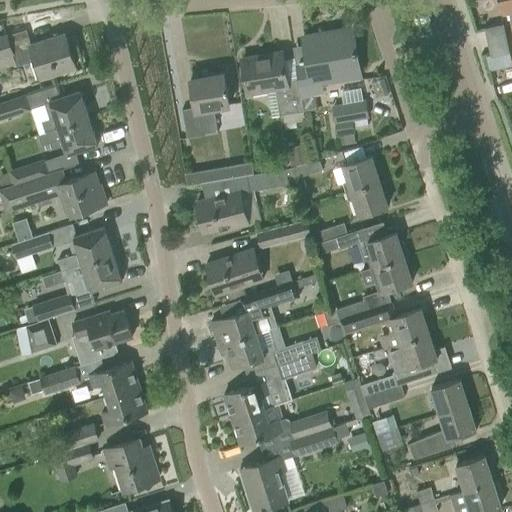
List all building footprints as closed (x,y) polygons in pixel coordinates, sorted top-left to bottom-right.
[(511,0),(499,0),(502,13),(511,10),(511,0)] [(506,51),(501,26),(487,29),(492,54),(506,51)] [(308,64),(296,66),(298,80),(301,96),(315,94),(318,93),(317,82),(343,78),(360,75),(353,33),(326,38),(325,33),(303,37),(308,64)] [(31,45),(41,77),(75,67),(64,34),(31,45)] [(0,37),(0,56),(11,53),(6,36),(0,37)] [(286,82),(281,52),(268,55),(268,59),(244,63),(243,59),(242,59),(245,79),(247,93),(266,90),(275,88),(279,116),(282,116),(303,112),(297,80),(286,82)] [(195,110),(183,112),(182,109),(181,109),(186,138),(218,132),(213,108),(229,105),(225,87),(223,74),(190,79),(195,110)] [(49,101),(29,107),(29,109),(30,111),(37,135),(89,118),(80,91),(61,97),(49,101)] [(25,95),(0,103),(0,118),(29,109),(29,107),(25,95)] [(367,116),(364,101),(333,107),(337,134),(354,131),(352,119),(367,116)] [(89,118),(37,135),(41,146),(62,140),(66,154),(67,155),(69,154),(78,151),(97,145),(89,118)] [(342,183),(344,192),(379,180),(378,180),(371,157),(372,157),(371,156),(343,165),(348,181),(342,183)] [(43,158),(8,170),(9,173),(13,186),(49,174),(44,160),(43,158)] [(290,167),(293,178),(321,169),(318,158),(290,167)] [(228,178),(253,174),(251,162),(185,174),(187,185),(228,178)] [(253,174),(228,178),(232,193),(196,202),(203,230),(219,226),(220,230),(261,220),(254,190),(268,187),(292,183),(290,168),(253,174)] [(1,189),(1,187),(0,187),(0,195),(6,213),(58,195),(65,216),(106,203),(100,184),(98,184),(94,172),(65,181),(62,170),(49,174),(13,186),(1,189)] [(379,180),(344,192),(347,200),(353,198),(358,214),(368,211),(387,205),(387,204),(386,205),(379,182),(378,181),(380,181),(379,180)] [(256,232),(261,248),(310,235),(306,219),(256,232)] [(312,233),(315,244),(334,237),(347,233),(344,223),(312,233)] [(74,255),(58,260),(61,270),(77,265),(112,253),(104,227),(77,236),(72,237),(73,241),(78,254),(74,255)] [(47,231),(11,243),(16,259),(52,248),(47,231)] [(368,241),(358,244),(363,262),(367,261),(369,268),(403,257),(404,257),(404,256),(408,255),(409,255),(401,239),(397,240),(395,233),(397,233),(396,232),(368,241)] [(334,237),(315,244),(319,255),(337,248),(334,237)] [(205,264),(215,294),(263,279),(253,248),(205,264)] [(77,265),(61,270),(61,271),(65,282),(73,280),(77,295),(90,291),(102,287),(121,281),(112,254),(112,253),(77,265)] [(370,268),(360,272),(364,285),(374,282),(377,292),(387,289),(412,281),(412,280),(411,281),(403,257),(369,268),(370,268)] [(256,333),(252,320),(269,314),(267,306),(298,296),(293,281),(260,293),(239,300),(243,311),(229,315),(210,322),(218,346),(256,333)] [(70,297),(32,309),(36,322),(49,317),(74,310),(70,297)] [(363,301),(340,308),(343,318),(367,310),(363,301)] [(343,318),(338,319),(343,335),(349,334),(376,326),(385,322),(388,333),(378,336),(381,348),(428,333),(427,333),(420,309),(421,309),(421,308),(396,316),(391,302),(367,310),(343,318)] [(97,315),(72,323),(77,337),(90,333),(95,349),(98,359),(100,358),(118,353),(115,342),(132,337),(123,310),(109,314),(108,311),(97,315)] [(36,322),(25,325),(29,346),(31,352),(57,345),(49,317),(36,322)] [(256,333),(218,346),(222,355),(227,354),(231,368),(264,357),(261,349),(270,346),(273,341),(269,330),(269,329),(256,333)] [(381,348),(373,350),(375,359),(383,356),(389,355),(394,371),(393,372),(393,374),(391,375),(394,385),(398,384),(436,372),(432,359),(437,357),(437,356),(435,357),(428,334),(429,333),(429,332),(427,333),(428,333),(381,348)] [(271,350),(276,365),(306,355),(306,354),(320,349),(316,336),(301,340),(271,350)] [(306,355),(276,365),(279,376),(280,379),(285,378),(311,370),(306,355)] [(102,383),(106,396),(139,385),(131,361),(88,375),(92,386),(102,383)] [(44,389),(45,392),(78,381),(74,367),(40,378),(44,389)] [(242,388),(223,394),(232,419),(263,409),(277,404),(292,399),(285,378),(280,379),(279,376),(265,380),(242,388)] [(40,378),(28,382),(32,393),(44,389),(40,378)] [(430,388),(438,413),(467,403),(459,378),(430,388)] [(371,381),(361,385),(364,396),(375,392),(371,381)] [(364,396),(363,396),(367,407),(402,396),(398,384),(394,385),(375,392),(364,396)] [(139,385),(106,396),(111,410),(101,413),(105,425),(147,411),(139,385)] [(20,387),(9,390),(13,402),(21,400),(23,394),(20,387)] [(467,403),(438,413),(443,429),(409,443),(413,458),(452,446),(450,438),(476,430),(467,403)] [(263,409),(232,419),(240,444),(259,438),(283,430),(279,420),(282,419),(277,404),(263,409)] [(290,425),(294,439),(330,426),(326,412),(290,425)] [(372,422),(375,433),(396,427),(393,415),(372,422)] [(344,422),(332,426),(336,438),(348,433),(344,422)] [(59,435),(64,450),(87,443),(97,439),(92,424),(59,435)] [(330,426),(294,439),(289,440),(295,455),(337,441),(336,438),(332,426),(330,426)] [(396,427),(375,433),(381,452),(400,445),(398,441),(400,440),(396,427)] [(104,450),(110,467),(116,465),(124,490),(158,478),(148,446),(141,448),(138,439),(104,450)] [(87,443),(64,450),(52,454),(61,480),(76,475),(72,464),(92,458),(87,443)] [(455,464),(463,489),(492,480),(484,455),(465,461),(455,464)] [(249,476),(243,478),(253,511),(261,508),(262,510),(267,508),(266,506),(287,500),(304,494),(295,466),(284,469),(280,456),(265,461),(246,467),(249,476)] [(492,480),(463,489),(466,496),(471,511),(482,511),(500,506),(492,480)] [(383,481),(372,485),(375,496),(387,493),(383,481)] [(415,492),(419,504),(432,500),(428,488),(415,492)] [(338,511),(338,509),(345,506),(342,494),(304,507),(305,511),(338,511)] [(171,511),(167,500),(131,511),(171,511)] [(419,505),(401,511),(435,511),(432,500),(419,504),(419,505)]
